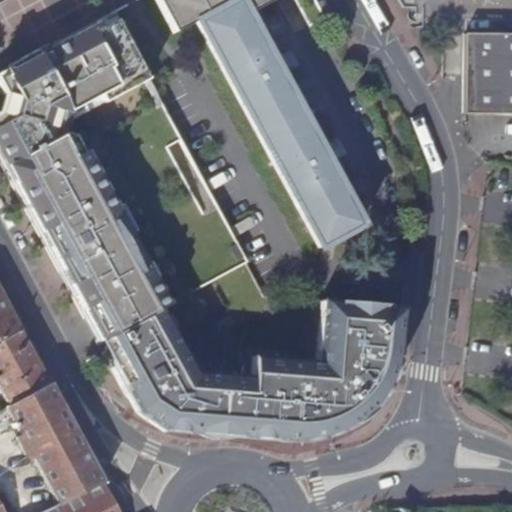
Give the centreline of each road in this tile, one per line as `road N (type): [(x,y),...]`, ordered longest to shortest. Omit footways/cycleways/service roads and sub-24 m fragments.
road 1 (unclassified): [(357,0),(426,122),(442,173),(417,430)]
road 2 (secondary): [(311,511),(365,488),(511,481)]
road 3 (tertiary): [(218,468),(127,436),(63,369)]
road 4 (tertiary): [(63,369),(83,426),(142,511)]
road 5 (secondary): [(417,430),(337,465),(262,475)]
road 6 (tertiary): [(0,251),(63,369)]
